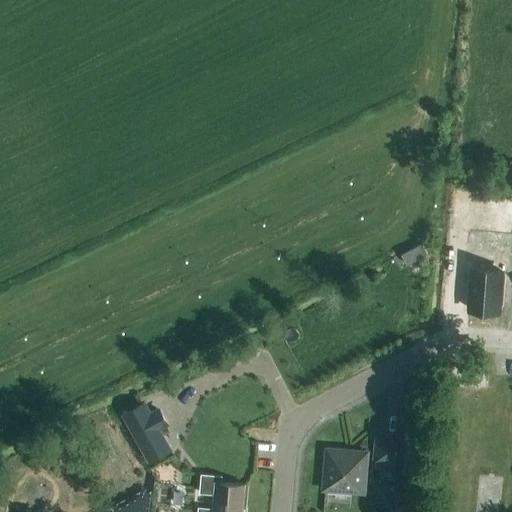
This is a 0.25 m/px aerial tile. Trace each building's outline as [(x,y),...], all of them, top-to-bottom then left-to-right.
[(428,254),(422,243),(401,255),(406,265),(428,254)] [(498,312),(502,272),(472,270),(469,310),(498,312)] [(160,408),(151,412),(145,401),(121,414),(149,464),(173,451),(161,430),(169,425),(160,408)] [(377,434),(376,445),(374,461),(402,464),(404,436),(377,434)] [(323,489),(363,492),(366,453),(326,449),(323,489)] [(198,508),(197,511),(241,511),(244,485),(221,483),(222,476),(201,474),(200,493),(214,494),(213,509),(198,508)]
